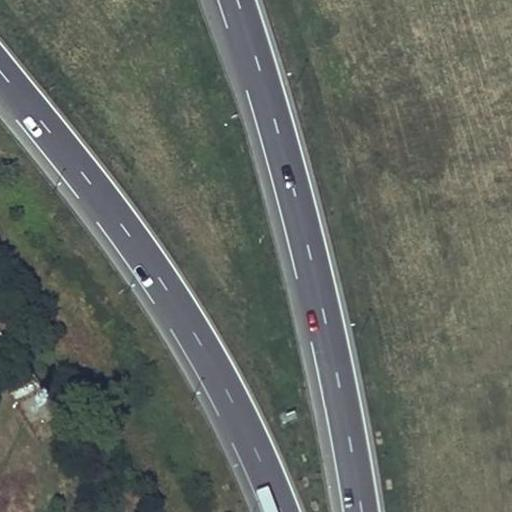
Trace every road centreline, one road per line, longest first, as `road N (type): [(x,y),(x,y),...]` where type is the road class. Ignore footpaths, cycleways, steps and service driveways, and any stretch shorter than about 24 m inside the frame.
road 1 (motorway): [(238,0),(299,209),(360,511)]
road 2 (motorway): [(0,73),(183,316),(278,511)]
